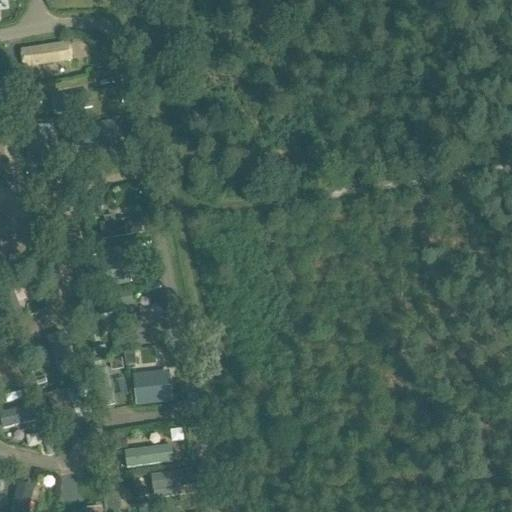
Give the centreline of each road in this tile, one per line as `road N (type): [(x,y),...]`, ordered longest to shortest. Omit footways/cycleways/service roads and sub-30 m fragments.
road 1 (track): [(138,0),(235,511)]
road 2 (track): [(511,168),(178,217)]
